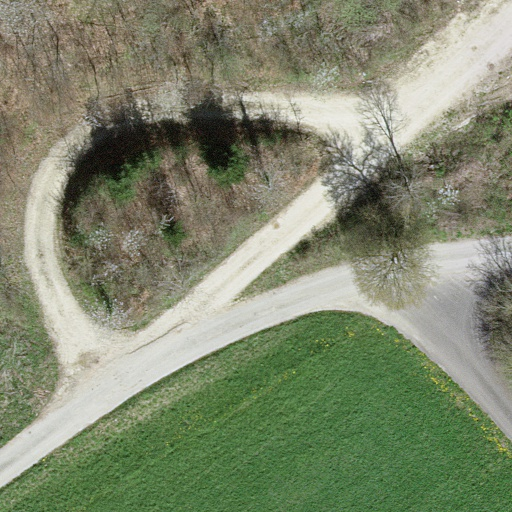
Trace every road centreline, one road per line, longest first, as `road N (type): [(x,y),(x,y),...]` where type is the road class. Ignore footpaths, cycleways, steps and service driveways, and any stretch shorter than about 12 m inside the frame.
road 1 (track): [(436,109),(251,101),(146,106),(87,130),(56,176),(45,223),(58,279),(79,327),(145,378)]
road 2 (track): [(511,31),(175,359)]
road 3 (residential): [(409,291),(337,300),(175,359),(0,475)]
road 4 (track): [(511,277),(409,291),(511,441)]
